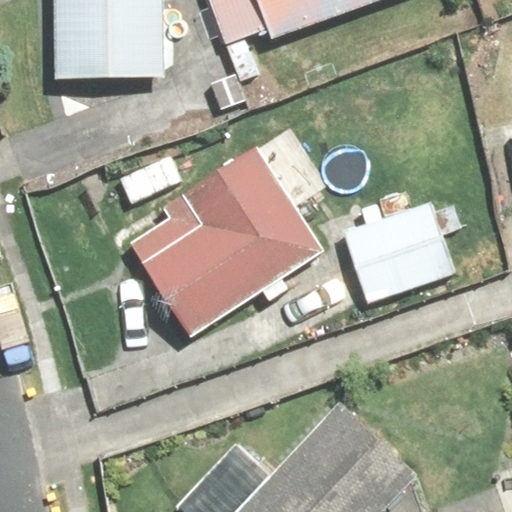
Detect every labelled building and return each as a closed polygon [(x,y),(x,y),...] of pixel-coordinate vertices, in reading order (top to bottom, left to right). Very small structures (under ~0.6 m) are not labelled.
[(158,0),(45,0),(48,73),(161,69),(158,0)] [(211,0),(223,37),(348,0),(211,0)] [(247,137),(111,239),(190,343),(325,241),(247,137)] [(433,193),(340,225),(366,300),(459,268),(433,193)] [(332,394),(225,511),(371,511),(413,466),(332,394)]
